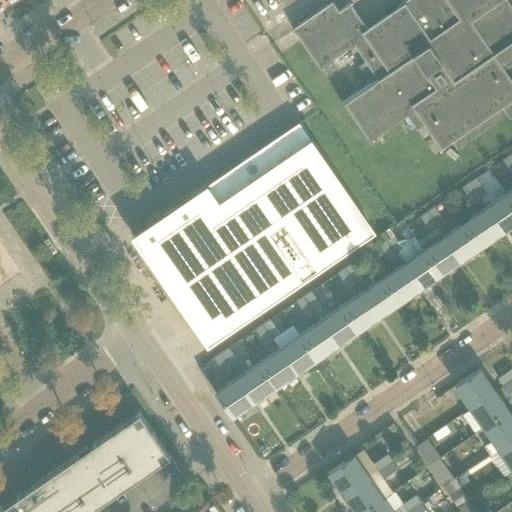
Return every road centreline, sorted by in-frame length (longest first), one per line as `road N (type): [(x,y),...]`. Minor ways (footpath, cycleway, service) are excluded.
road 1 (residential): [(511,320),(247,502)]
road 2 (tertiary): [(138,342),(0,139)]
road 3 (tertiary): [(247,502),(138,342)]
road 4 (residential): [(37,411),(138,342)]
